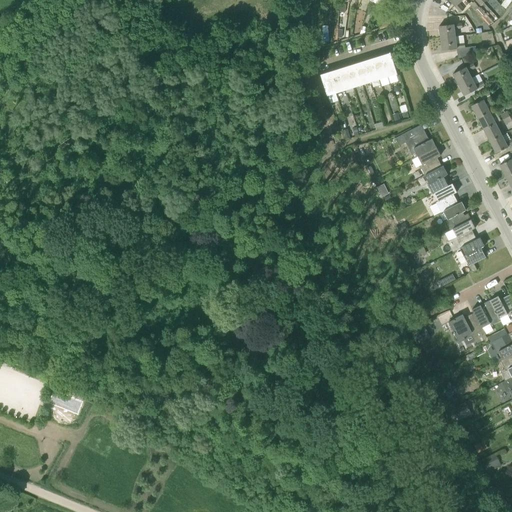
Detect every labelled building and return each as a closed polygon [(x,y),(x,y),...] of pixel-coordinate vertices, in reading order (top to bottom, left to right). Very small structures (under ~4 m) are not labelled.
[(462,0),(449,0),(461,13),(464,9),(459,3),(462,0)] [(481,17),(489,26),(493,22),(485,13),(485,14),(479,7),(479,8),(477,5),(476,5),(473,2),(470,5),(476,11),(481,17)] [(439,26),(441,38),(455,36),(454,29),(462,28),(462,23),(455,24),(439,26)] [(455,36),(441,38),(442,50),(457,49),(458,59),(473,53),(473,47),(465,48),(465,45),(457,46),(455,36)] [(391,54),(382,56),(388,76),(397,73),(391,54)] [(387,76),(388,76),(382,56),(373,59),(379,79),(382,86),(389,84),(387,76)] [(364,62),(371,81),(379,79),(373,59),(364,62)] [(356,64),(362,84),(371,81),(364,62),(356,64)] [(458,85),(471,78),(468,72),(476,67),(473,63),(453,74),(458,85)] [(353,87),(362,84),(356,64),(347,67),(353,87)] [(338,70),(345,89),(353,87),(347,67),(338,70)] [(336,92),(345,89),(338,70),(330,72),(336,92)] [(338,98),(336,92),(330,72),(321,75),(327,95),(328,94),(330,100),(338,98)] [(475,85),(471,78),(458,85),(464,96),(485,85),(482,80),(475,85)] [(471,106),(478,118),(489,112),(485,105),(492,101),(490,97),(491,96),(488,92),(480,96),(482,100),(471,106)] [(495,124),(501,121),(495,109),(489,112),(478,118),(484,129),(495,124)] [(503,120),(509,116),(507,111),(500,115),(503,120)] [(505,125),(511,121),(509,116),(503,120),(505,125)] [(376,129),(385,126),(384,121),(375,124),(376,129)] [(501,135),(495,124),(484,129),(490,141),(501,135)] [(341,131),(343,139),(350,137),(347,129),(341,131)] [(414,149),(418,156),(436,147),(432,139),(426,141),(425,138),(427,137),(423,131),(415,135),(412,130),(395,139),(399,146),(408,142),(412,150),(414,149)] [(511,139),(505,143),(501,135),(490,141),(496,153),(511,144),(511,139)] [(441,155),(436,147),(418,156),(422,164),(420,165),(425,175),(443,166),(442,166),(439,161),(437,162),(435,158),(441,155)] [(506,177),(511,173),(511,158),(500,165),(506,177)] [(448,174),(443,166),(425,175),(429,183),(427,184),(432,194),(434,193),(449,185),(446,180),(444,181),(442,177),(448,174)] [(442,212),(462,201),(458,203),(455,197),(453,198),(451,195),(457,192),(452,183),(449,185),(434,193),(438,201),(436,202),(442,212)] [(453,229),(470,220),(467,221),(464,214),(461,215),(459,211),(465,208),(462,201),(442,212),(444,211),(447,219),(446,220),(451,230),(453,229)] [(471,219),(470,220),(453,229),(457,237),(455,238),(460,248),(477,239),(474,233),(471,234),(470,231),(475,228),(471,219)] [(400,233),(408,229),(405,223),(397,227),(400,233)] [(407,230),(401,233),(405,243),(412,239),(407,230)] [(480,237),(477,239),(460,248),(464,256),(469,266),(474,263),(486,257),(483,251),(480,252),(479,249),(485,246),(480,237)] [(423,247),(415,251),(418,258),(426,254),(423,247)] [(441,287),(455,279),(452,274),(438,282),(441,287)] [(490,300),(499,318),(507,314),(509,316),(511,314),(511,298),(510,294),(504,298),(505,300),(502,302),(501,302),(498,296),(490,300)] [(501,321),(499,318),(490,300),(484,303),(487,307),(483,309),(480,305),(472,309),(474,313),(481,327),(489,323),(491,326),(501,321)] [(481,327),(474,313),(469,316),(470,318),(466,321),(463,314),(449,322),(459,342),(463,340),(466,345),(485,335),(481,327)] [(422,322),(410,329),(414,338),(427,331),(422,322)] [(502,358),(503,359),(511,354),(511,340),(509,334),(491,343),(496,352),(491,354),(495,362),(502,358)] [(511,354),(503,359),(500,361),(506,370),(508,369),(511,377),(511,376),(511,354)] [(453,407),(460,401),(455,396),(449,403),(453,407)] [(460,420),(472,414),(465,402),(454,408),(460,420)] [(487,448),(484,441),(474,446),(478,453),(488,448),(487,448)] [(496,455),(482,462),(486,472),(501,465),(496,455)] [(503,511),(510,511),(508,508),(511,507),(508,500),(499,505),(502,511),(503,511)]
